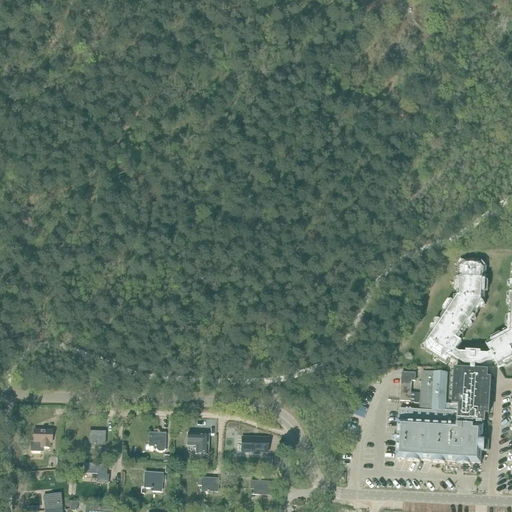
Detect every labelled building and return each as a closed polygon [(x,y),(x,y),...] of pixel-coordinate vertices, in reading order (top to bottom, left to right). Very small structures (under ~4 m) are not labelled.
[(452,356),(456,351),(461,343),(458,341),(462,336),(467,328),(467,327),(474,316),(475,316),(478,312),(476,311),(484,300),(484,298),(485,298),(485,294),(484,294),(485,280),(486,280),(486,275),(485,275),(486,267),(480,261),(475,261),(475,260),(470,260),(470,261),(465,261),(458,266),(458,273),(457,273),(457,278),(458,278),(457,292),(456,296),(455,297),(454,297),(451,301),(452,301),(444,312),(438,320),(439,320),(431,332),(428,335),(429,335),(424,343),(425,352),(442,363),(446,366),(452,356)] [(490,353),(493,358),(498,368),(502,366),(511,360),(511,268),(511,269),(511,276),(510,281),(511,281),(510,287),(510,292),(509,306),(508,316),(509,316),(508,332),(490,341),(485,343),(490,353)] [(471,370),(476,371),(476,365),(479,365),(493,358),(490,353),(487,355),(480,354),(481,352),(465,351),(465,353),(458,353),(456,351),(452,356),(464,364),(471,365),(471,370)] [(399,422),(397,460),(407,461),(407,462),(421,463),(421,461),(432,462),(432,463),(446,464),(446,463),(458,464),(457,465),(471,466),(471,465),(482,465),(483,453),(485,453),(486,440),(483,439),(484,427),(483,427),(483,423),(483,422),(486,422),(486,414),(490,415),(492,379),(488,378),(489,371),(486,371),(476,371),(471,370),(461,370),(455,369),(453,404),(445,404),(447,374),(423,372),(422,394),(421,404),(421,411),(400,410),(399,422)] [(401,373),(400,402),(410,403),(415,404),(421,404),(422,394),(416,394),(411,393),(411,382),(415,383),(416,374),(401,373)] [(34,430),(33,442),(31,442),(31,451),(43,451),(43,448),(50,448),(50,443),(51,443),(52,430),(34,430)] [(89,431),(88,445),(105,446),(105,431),(89,431)] [(149,432),(148,447),(155,447),(156,449),(158,452),(163,452),(165,449),(166,433),(149,432)] [(187,434),(187,447),(195,447),(195,456),(207,456),(208,435),(187,434)] [(241,451),(251,451),(251,455),(261,455),(261,452),(268,452),(268,438),(242,437),(241,451)] [(81,464),(81,473),(88,473),(88,475),(95,475),(94,483),(105,484),(106,476),(104,476),(104,466),(81,464)] [(145,482),(144,488),(151,489),(151,492),(161,492),(162,476),(158,476),(158,475),(144,474),(144,481),(145,482)] [(198,477),(197,486),(201,486),(201,491),(218,492),(219,479),(198,477)] [(250,481),(249,489),(253,489),(253,493),(257,493),(257,495),(269,496),(270,492),(272,492),(273,483),(250,481)] [(45,511),(49,511),(62,511),(60,495),(44,496),(45,511)]
